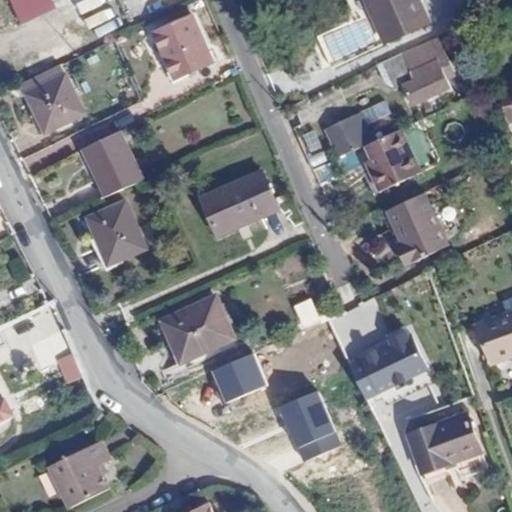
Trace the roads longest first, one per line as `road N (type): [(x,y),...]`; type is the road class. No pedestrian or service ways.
road 1 (residential): [(0,152),(120,386),(149,415),(256,477),(291,511)]
road 2 (residential): [(219,0),(342,278)]
